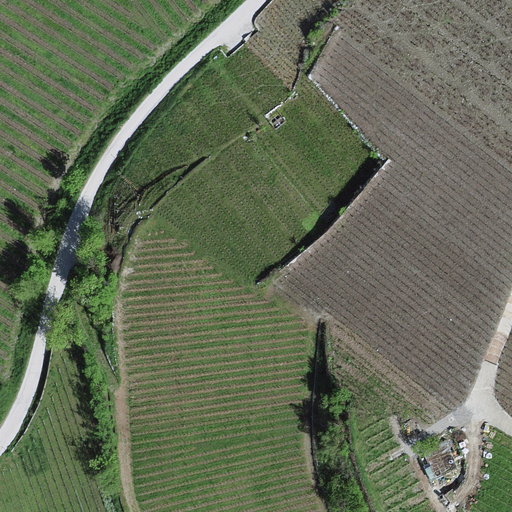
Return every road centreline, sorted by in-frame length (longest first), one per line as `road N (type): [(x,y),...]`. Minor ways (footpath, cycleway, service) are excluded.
road 1 (track): [(142,511),(128,410),(128,265),(150,209),(313,320),(309,449),(328,511)]
road 2 (unclassified): [(0,444),(19,419),(40,269),(78,193),(119,133),(251,0)]
road 3 (track): [(511,435),(483,415),(485,378),(511,310)]
